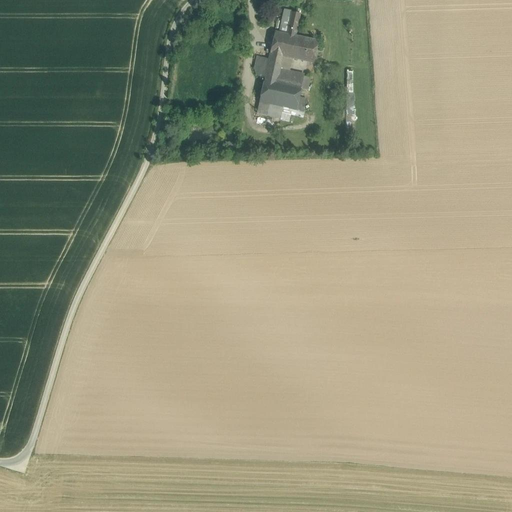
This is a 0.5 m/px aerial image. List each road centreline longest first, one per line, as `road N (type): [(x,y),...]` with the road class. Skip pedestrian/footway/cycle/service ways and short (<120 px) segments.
road 1 (unclassified): [(196,0),(171,41),(156,141),(75,299),(21,467),(0,462)]
road 2 (secondary): [(0,272),(119,0)]
